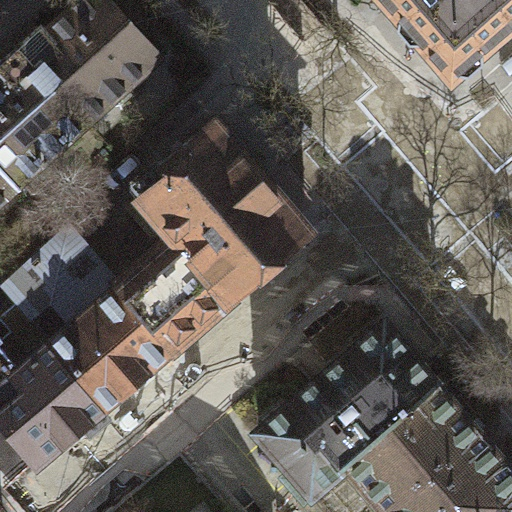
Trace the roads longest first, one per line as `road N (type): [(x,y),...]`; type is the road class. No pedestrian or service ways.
road 1 (residential): [(417,200),(48,511)]
road 2 (residential): [(417,200),(246,0)]
road 3 (residential): [(511,310),(417,200)]
road 4 (residential): [(511,119),(417,200)]
